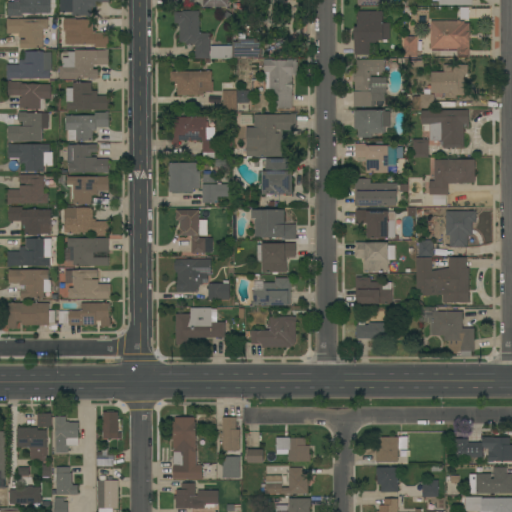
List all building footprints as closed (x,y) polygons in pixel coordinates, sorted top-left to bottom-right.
[(21,13),(21,16),(10,16),(10,17),(7,17),(7,2),(20,2),(20,0),(50,0),(50,13),(21,13)] [(61,0),(71,0),(71,12),(61,12),(61,0)] [(72,0),(108,0),(109,2),(96,2),(96,7),(91,7),(91,15),(72,15),(72,0)] [(209,58),(195,58),(195,45),(192,45),(192,44),(185,44),(185,42),(179,42),(179,26),(178,26),(178,24),(174,24),(174,12),(181,12),(181,11),(199,11),(199,33),(209,33),(209,58)] [(382,11),(382,23),(389,23),(389,39),(382,39),(382,40),(376,40),(376,42),(370,42),(370,55),(354,55),(353,27),(357,27),(356,11),(382,11)] [(51,45),(43,45),(43,47),(39,47),(39,48),(19,48),(19,39),(24,39),(24,38),(18,38),(18,33),(6,34),(6,18),(9,18),(9,19),(47,19),(48,28),(51,28),(51,45)] [(76,19),(92,20),(92,31),(95,31),(95,33),(108,33),(108,48),(105,48),(105,47),(94,47),(94,44),(65,44),(65,31),(63,31),(63,19),(76,19)] [(464,21),(464,23),(469,23),(469,57),(456,57),(456,49),(430,49),(430,21),(464,21)] [(403,36),(416,36),(416,57),(402,57),(403,36)] [(233,42),(238,42),(238,39),(257,39),(257,42),(261,42),(261,57),(233,57),(233,42)] [(210,59),(210,46),(231,46),(231,59),(210,59)] [(59,66),(62,66),(62,57),(68,57),(68,52),(74,52),(74,50),(105,50),(105,49),(108,49),(108,65),(96,65),(96,64),(93,64),(93,69),(97,69),(97,79),(89,79),(89,78),(74,78),(74,79),(59,79),(59,66)] [(18,65),(18,60),(24,60),(24,51),(43,51),(43,52),(51,52),(51,71),(49,71),(49,78),(9,79),(9,80),(6,80),(6,65),(18,65)] [(274,108),(274,92),(269,92),(268,72),(263,72),(263,59),(270,59),(270,60),(286,60),(286,59),(295,59),(295,62),(297,62),(297,72),(295,72),(295,75),(291,75),(291,108),(274,108)] [(384,59),(384,79),(374,79),(374,100),(371,100),(371,106),(353,106),(353,91),(354,91),(354,82),(353,82),(353,73),(356,73),(356,59),(384,59)] [(467,64),(467,74),(464,74),(464,95),(455,95),(455,98),(444,98),(444,93),(431,93),(431,72),(443,72),(443,64),(467,64)] [(211,71),(211,81),(213,81),(213,91),(203,92),(203,95),(177,95),(177,84),(175,84),(174,83),(174,82),(170,82),(170,71),(211,71)] [(44,99),(45,108),(44,108),(44,110),(35,110),(35,109),(23,109),(23,107),(19,107),(19,98),(21,98),(21,95),(8,95),(8,81),(10,81),(10,82),(21,81),(21,83),(26,83),(26,84),(50,84),(50,99),(44,99)] [(91,83),(91,91),(97,91),(97,96),(109,96),(109,111),(106,110),(66,110),(66,101),(66,88),(72,88),(72,83),(91,83)] [(237,103),(237,90),(240,90),(240,89),(243,89),(243,90),(248,90),(248,103),(237,103)] [(236,110),(221,110),(221,102),(222,102),(222,90),(236,90),(236,110)] [(413,108),(412,96),(419,96),(419,94),(434,94),(434,108),(413,108)] [(207,95),(219,96),(219,103),(207,103),(207,95)] [(354,110),(380,110),(384,110),(384,111),(389,111),(390,126),(384,126),(385,133),(372,133),(372,137),(357,137),(357,129),(354,129),(354,110)] [(468,110),(468,112),(468,128),(466,128),(466,124),(463,124),(463,148),(443,148),(443,141),(439,141),(439,140),(429,140),(429,131),(422,131),(422,124),(421,124),(420,110),(468,110)] [(7,126),(23,126),(23,122),(18,122),(18,112),(27,112),(27,113),(48,113),(48,128),(41,128),(41,140),(21,140),(21,141),(10,141),(10,142),(7,142),(7,126)] [(94,115),(94,113),(105,112),(108,112),(108,127),(95,127),(95,131),(92,131),(92,140),(68,140),(68,130),(66,130),(66,123),(64,123),(64,118),(65,118),(65,116),(94,115)] [(239,114),(252,114),(252,125),(239,124),(239,114)] [(282,156),(246,156),(246,128),(253,128),(253,114),(290,114),(295,114),(295,130),(282,130),(282,156)] [(172,117),(205,117),(205,122),(208,122),(207,127),(214,127),(214,139),(215,139),(215,152),(214,152),(214,158),(202,158),(202,152),(202,140),(196,140),(195,142),(193,142),(193,140),(178,140),(178,147),(172,147),(172,117)] [(428,139),(428,157),(412,157),(412,139),(428,139)] [(8,143),(10,143),(10,144),(49,144),(49,152),(52,152),(52,166),(43,166),(43,172),(25,172),(25,163),(19,163),(19,159),(7,159),(8,143)] [(355,143),(369,143),(369,145),(387,145),(395,145),(395,166),(388,166),(388,173),(366,173),(366,158),(355,158),(355,143)] [(67,145),(89,145),(89,144),(96,144),(96,152),(91,152),(91,157),(96,157),(96,159),(108,159),(108,173),(105,173),(105,172),(68,172),(69,163),(67,163),(67,145)] [(287,159),(287,170),(291,170),(292,194),(262,194),(262,188),(258,188),(258,172),(262,172),(262,171),(265,171),(265,159),(287,159)] [(474,159),(475,182),(457,183),(448,183),(448,195),(445,195),(445,205),(432,205),(432,195),(429,195),(429,180),(434,180),(434,159),(474,159)] [(168,163),(196,163),(196,171),(199,171),(200,188),(192,188),(192,192),(168,192),(168,163)] [(202,183),(202,173),(214,173),(214,183),(202,183)] [(38,175),(38,176),(43,176),(43,194),(48,194),(48,203),(9,203),(9,205),(7,205),(7,190),(19,190),(19,185),(19,175),(38,175)] [(105,176),(108,176),(108,191),(97,191),(97,195),(91,196),(91,204),(73,204),(73,199),(71,199),(71,186),(67,186),(67,177),(105,176)] [(357,206),(357,205),(355,205),(355,179),(370,179),(370,183),(397,183),(397,191),(396,191),(396,206),(357,206)] [(202,184),(226,184),(226,196),(217,197),(217,203),(202,203),(202,184)] [(399,184),(407,184),(407,192),(399,192),(399,184)] [(51,234),(40,234),(24,234),(24,225),(21,225),(21,221),(8,221),(8,206),(11,206),(11,207),(22,207),(22,210),(51,210),(51,234)] [(91,207),(91,209),(93,209),(93,219),(95,219),(95,221),(108,221),(109,236),(94,236),(94,232),(64,233),(64,230),(62,230),(61,226),(64,226),(63,208),(91,207)] [(406,208),(415,208),(415,216),(406,216),(406,208)] [(355,210),(370,209),(370,211),(388,211),(388,212),(394,212),(395,237),(388,237),(388,238),(367,238),(367,223),(355,223),(355,210)] [(204,253),(191,253),(191,239),(192,239),(192,236),(179,236),(179,221),(175,221),(175,210),(198,210),(198,220),(207,220),(207,235),(199,235),(199,238),(205,238),(204,253)] [(295,239),(281,239),(281,237),(255,237),(254,218),(251,218),(251,210),(284,210),(284,224),(295,224),(295,239)] [(476,211),(476,222),(472,222),(472,235),(467,235),(467,247),(450,247),(450,235),(446,235),(445,211),(476,211)] [(73,265),(73,246),(67,246),(67,238),(95,238),(108,238),(108,252),(94,252),(94,258),(108,258),(108,266),(73,265)] [(10,266),(10,267),(7,267),(7,252),(19,252),(19,247),(25,247),(24,239),(50,239),(51,258),(50,258),(50,265),(10,266)] [(433,256),(418,256),(418,240),(433,240),(433,256)] [(363,270),(363,256),(355,256),(355,242),(388,242),(388,245),(395,245),(395,259),(388,259),(388,270),(363,270)] [(262,272),(262,261),(257,261),(257,245),(261,245),(261,243),(295,243),(295,257),(286,257),(286,272),(262,272)] [(448,257),(466,257),(466,268),(469,268),(468,302),(442,302),(442,294),(431,294),(431,295),(416,295),(416,259),(431,259),(431,271),(448,268),(448,257)] [(211,275),(207,275),(207,283),(201,283),(201,285),(198,285),(198,288),(196,288),(196,292),(177,292),(177,291),(176,291),(175,283),(177,283),(176,273),(175,273),(175,270),(173,270),(173,263),(175,263),(175,260),(210,259),(211,275)] [(51,292),(44,292),(44,297),(31,297),(31,299),(20,299),(20,290),(25,290),(25,285),(19,285),(19,284),(9,284),(9,270),(48,270),(48,280),(51,280),(51,292)] [(110,299),(95,299),(95,298),(69,298),(69,288),(73,288),(73,283),(64,283),(65,270),(78,270),(97,270),(96,278),(91,278),(91,279),(97,279),(97,284),(110,284),(110,299)] [(370,277),(370,281),(382,282),(391,282),(391,289),(392,289),(391,304),(355,304),(355,277),(370,277)] [(290,305),(253,305),(253,281),(262,281),(263,283),(275,283),(275,278),(290,278),(290,305)] [(208,300),(208,283),(223,283),(223,280),(228,280),(228,284),(229,284),(229,300),(208,300)] [(49,303),(49,311),(55,311),(55,323),(49,323),(49,325),(21,325),(21,322),(16,322),(16,328),(8,328),(8,315),(8,303),(49,303)] [(109,303),(109,318),(110,318),(110,326),(101,326),(101,321),(96,321),(96,325),(68,325),(68,323),(58,323),(58,311),(81,311),(81,303),(109,303)] [(462,328),(474,328),(474,351),(471,351),(471,356),(460,356),(460,351),(448,351),(448,341),(444,341),(444,335),(429,335),(429,322),(418,322),(418,307),(435,307),(435,304),(451,304),(451,307),(452,307),(452,311),(462,311),(462,328)] [(188,337),(188,344),(175,344),(175,314),(190,314),(190,308),(211,308),(211,309),(216,309),(216,322),(225,322),(225,337),(188,337)] [(356,338),(356,325),(358,325),(358,320),(364,320),(364,325),(368,325),(368,322),(388,322),(388,312),(396,312),(396,338),(356,338)] [(261,347),(261,344),(251,344),(251,330),(269,330),(269,317),(295,316),(295,343),(290,347),(261,347)] [(102,412),(117,412),(117,438),(102,438),(102,412)] [(37,413),(51,413),(51,427),(37,427),(37,413)] [(55,416),(66,416),(66,421),(69,421),(69,422),(78,422),(78,445),(68,446),(68,453),(55,453),(55,416)] [(173,479),(173,465),(173,451),(173,421),(175,421),(175,417),(194,417),(194,421),(196,421),(195,465),(202,465),(202,479),(173,479)] [(222,417),(236,417),(235,430),(239,430),(239,451),(222,451),(222,417)] [(17,428),(34,428),(34,430),(46,430),(46,461),(49,465),(50,465),(50,477),(42,477),(42,465),(40,461),(40,459),(31,459),(31,447),(17,447),(17,428)] [(288,461),(288,454),(276,454),(276,450),(275,450),(276,437),(289,437),(289,438),(305,438),(305,446),(309,446),(309,454),(310,454),(310,462),(288,461)] [(376,462),(376,453),(377,453),(377,445),(380,445),(380,437),(407,437),(407,449),(398,449),(398,462),(376,462)] [(511,461),(492,461),(492,462),(488,462),(488,453),(487,453),(487,448),(483,448),(483,457),(453,457),(453,439),(467,439),(467,442),(482,442),(482,437),(492,437),(509,437),(509,445),(511,445),(511,461)] [(97,466),(97,452),(101,452),(101,448),(108,448),(108,452),(113,452),(113,466),(97,466)] [(247,463),(247,449),(263,449),(263,463),(247,463)] [(239,478),(222,478),(223,456),(239,456),(239,478)] [(18,475),(18,467),(28,467),(28,475),(18,475)] [(55,467),(69,467),(69,473),(71,473),(71,484),(72,484),(72,485),(77,485),(78,494),(56,495),(55,467)] [(511,493),(469,493),(469,474),(475,474),(475,473),(493,473),(493,467),(506,467),(506,473),(511,473),(511,480),(511,493)] [(265,494),(265,483),(265,475),(281,475),(281,487),(288,487),(288,468),(302,468),(302,475),(307,475),(307,477),(310,477),(310,484),(308,484),(308,494),(265,494)] [(398,492),(381,492),(381,484),(377,484),(377,475),(376,475),(376,468),(377,468),(398,468),(398,492)] [(118,508),(112,508),(112,511),(98,511),(98,508),(97,508),(97,480),(99,480),(99,476),(105,476),(105,480),(118,480),(118,508)] [(422,497),(422,480),(438,480),(438,497),(422,497)] [(217,490),(217,504),(203,504),(203,509),(175,508),(175,499),(173,499),(173,496),(176,496),(176,490),(181,490),(181,483),(194,483),(194,496),(197,496),(197,490),(217,490)] [(40,487),(40,498),(41,498),(41,502),(40,502),(40,504),(9,504),(9,490),(17,490),(17,487),(40,487)] [(54,511),(54,502),(54,498),(63,497),(63,502),(67,502),(67,511),(54,511)] [(275,511),(275,497),(289,497),(289,498),(310,498),(310,500),(311,500),(311,505),(310,505),(310,507),(309,507),(309,511),(275,511)] [(511,511),(480,511),(460,511),(460,497),(482,497),(511,497),(511,511)] [(376,511),(379,511),(379,505),(384,505),(384,499),(397,499),(397,500),(399,500),(399,504),(398,504),(398,511),(415,511),(415,509),(421,509),(421,511),(376,511)]
